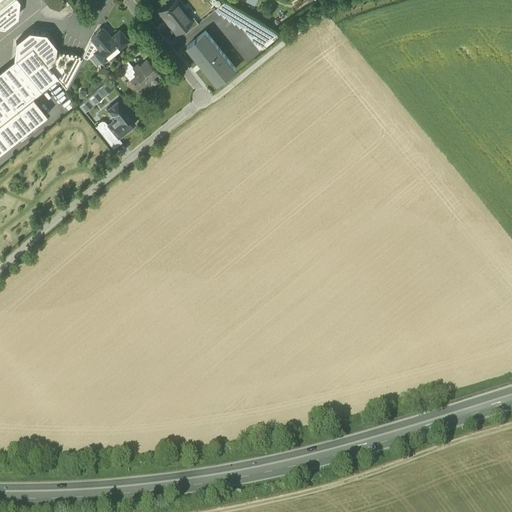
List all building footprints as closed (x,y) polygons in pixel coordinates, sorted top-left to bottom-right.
[(0,0),(0,24),(4,25),(17,14),(16,0),(0,0)] [(178,1),(174,0),(160,12),(176,32),(180,28),(191,20),(190,19),(183,10),(182,6),(178,1)] [(257,21),(225,2),(215,9),(219,15),(221,13),(224,18),(226,17),(229,21),(231,20),(235,25),(236,23),(240,28),(241,27),(245,31),(257,21)] [(191,20),(180,28),(185,34),(198,23),(193,17),(190,19),(191,20)] [(257,21),(245,31),(259,49),(277,34),(257,21)] [(120,31),(111,38),(103,29),(102,30),(100,28),(97,31),(98,33),(91,38),(99,48),(94,52),(102,62),(128,41),(120,31)] [(55,43),(45,31),(28,30),(16,40),(14,58),(30,45),(44,63),(53,57),(55,43)] [(205,31),(187,46),(217,84),(235,69),(205,31)] [(99,48),(91,38),(82,56),(87,59),(94,52),(99,48)] [(44,63),(30,45),(14,58),(15,59),(40,91),(57,78),(44,63)] [(53,57),(44,63),(57,78),(65,88),(81,57),(74,53),(56,52),(55,55),(53,57)] [(0,70),(0,98),(12,113),(33,98),(40,91),(15,59),(0,70)] [(127,61),(119,68),(128,78),(136,70),(127,61)] [(136,70),(128,78),(129,80),(130,80),(138,89),(138,90),(157,73),(147,61),(136,70)] [(85,112),(93,104),(114,87),(107,79),(84,101),(79,106),(85,112)] [(138,89),(130,80),(126,83),(134,92),(138,89)] [(0,151),(47,115),(33,98),(12,113),(0,98),(0,151)] [(117,101),(106,110),(114,119),(107,124),(110,128),(118,137),(134,123),(117,101)] [(118,137),(110,128),(102,134),(113,148),(121,141),(118,137)]
